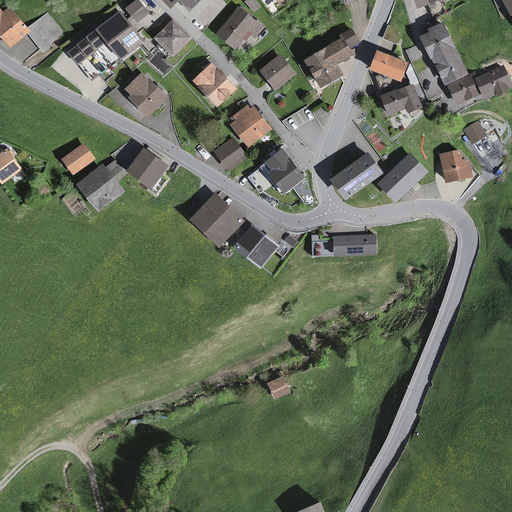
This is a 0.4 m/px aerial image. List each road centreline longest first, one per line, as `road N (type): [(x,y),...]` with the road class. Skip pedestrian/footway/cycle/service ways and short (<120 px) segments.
road 1 (residential): [(355,511),(403,430),(450,309),(468,232),(460,215),(437,206),(365,216),(333,208)]
road 2 (unclassified): [(333,208),(288,220),(0,56)]
road 3 (residential): [(324,166),(303,156),(252,85),(162,0)]
road 4 (residential): [(324,166),(388,0)]
road 5 (track): [(102,511),(75,450),(52,445),(0,485)]
